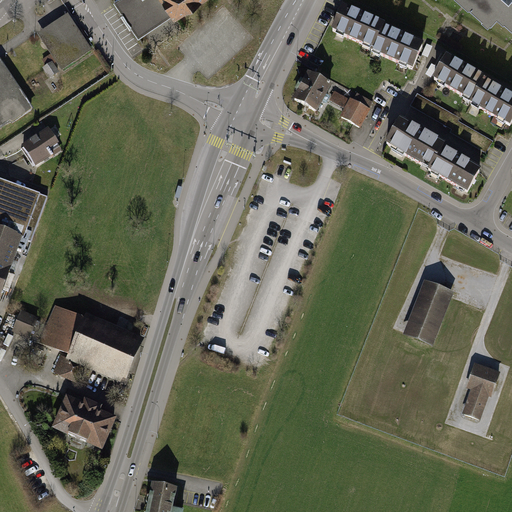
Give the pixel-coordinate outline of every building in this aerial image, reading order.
[(117,0),(115,1),(139,36),(174,13),(174,14),(195,0),(117,0)] [(465,0),(489,21),(496,13),(511,26),(511,0),(510,2),(507,0),(465,0)] [(423,46),(347,11),(335,35),(411,71),(423,46)] [(71,24),(44,42),(62,69),(90,51),(71,24)] [(450,60),(438,82),(476,103),(474,107),(509,126),(511,121),(511,99),(485,85),(488,80),(450,60)] [(0,128),(11,121),(12,123),(31,110),(0,63),(0,128)] [(300,93),(295,101),(319,113),(332,88),(309,76),(305,84),(301,82),(296,91),(300,93)] [(355,103),(351,101),(351,102),(336,94),(331,102),(346,110),(342,118),(360,128),(373,104),(358,96),(355,103)] [(419,96),(412,108),(453,132),(451,135),(487,156),(494,143),(459,123),(461,120),(419,96)] [(401,122),(387,145),(431,171),(443,150),(444,147),(401,122)] [(56,146),(47,131),(20,148),(33,169),(50,158),(46,152),(56,146)] [(481,171),(443,150),(431,171),(430,172),(468,194),(481,171)] [(29,243),(45,199),(0,182),(0,291),(19,239),(29,243)] [(437,346),(456,290),(425,280),(406,335),(437,346)] [(83,321),(55,309),(39,345),(60,354),(80,363),(125,383),(143,341),(86,315),(83,321)] [(36,321),(19,314),(11,333),(27,340),(36,321)] [(60,354),(51,375),(73,383),(80,363),(60,354)] [(474,390),(465,415),(479,420),(488,394),(491,396),(499,375),(475,367),(468,387),(474,390)] [(82,407),(65,399),(52,430),(101,451),(114,421),(98,414),(100,409),(84,402),(82,407)] [(174,488),(151,483),(145,511),(181,511),(170,510),(174,488)]
